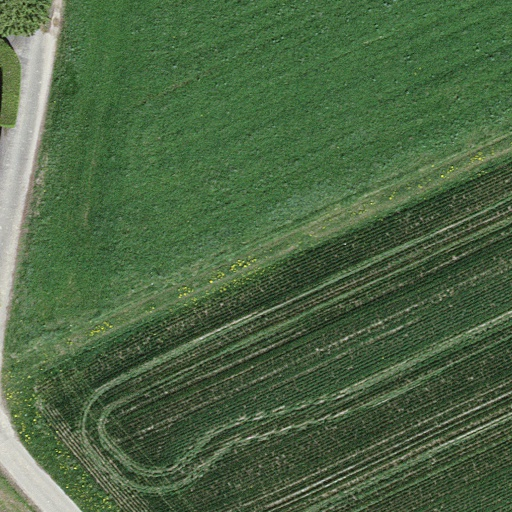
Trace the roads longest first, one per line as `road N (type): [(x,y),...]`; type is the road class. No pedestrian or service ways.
road 1 (track): [(511,138),(0,370)]
road 2 (track): [(0,238),(16,183),(41,0)]
